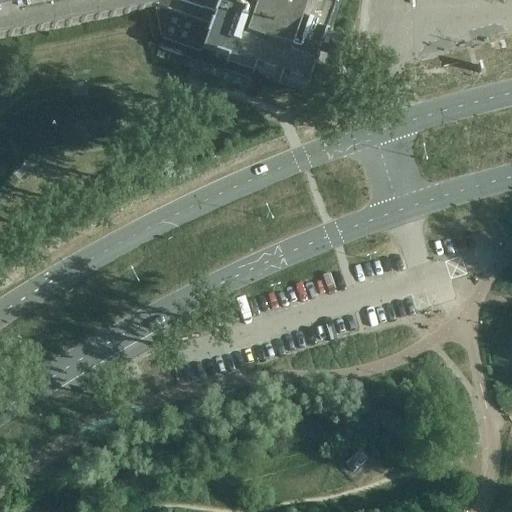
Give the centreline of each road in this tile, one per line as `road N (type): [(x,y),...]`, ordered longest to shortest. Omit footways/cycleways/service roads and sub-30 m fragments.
road 1 (secondary): [(0,416),(149,321),(399,209)]
road 2 (secondary): [(374,135),(200,201),(0,315)]
road 3 (secondary): [(511,96),(374,135)]
